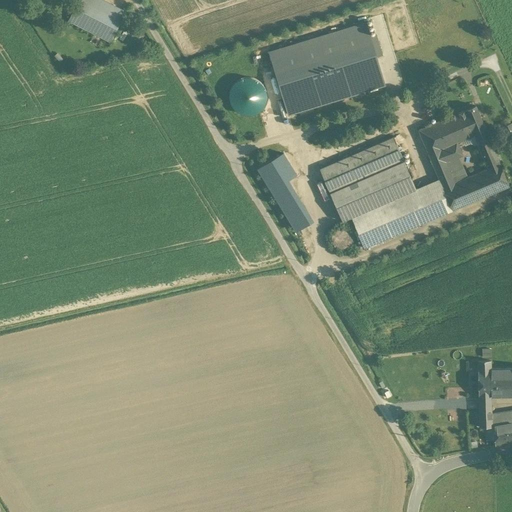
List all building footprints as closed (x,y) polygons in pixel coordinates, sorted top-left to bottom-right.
[(125,11),(103,0),(78,0),(68,20),(110,41),(125,11)] [(367,19),(270,48),(290,118),(386,89),(367,19)] [(270,89),(241,75),(234,89),(232,88),(228,96),(232,98),(229,105),(251,116),(255,108),(260,110),(270,89)] [(476,105),(465,110),(477,140),(478,139),(488,135),(476,105)] [(477,140),(465,110),(419,130),(434,167),(462,155),(457,142),(463,139),(465,145),(477,140)] [(500,136),(505,147),(511,143),(511,125),(511,124),(503,128),(506,133),(500,136)] [(500,163),(488,135),(478,139),(480,144),(479,145),(488,168),(500,163)] [(351,216),(416,188),(394,137),(320,169),(342,220),(351,216)] [(462,155),(434,167),(437,174),(460,164),(465,162),(462,155)] [(263,169),(296,223),(312,213),(279,159),(263,169)] [(465,177),(460,164),(437,174),(439,178),(452,210),(509,186),(500,163),(488,168),(465,177)] [(364,247),(452,210),(439,178),(416,188),(351,216),(364,247)] [(511,396),(511,369),(490,370),(490,362),(479,363),(479,397),(491,397),(511,396)] [(491,415),(491,397),(479,397),(479,428),(492,428),(492,426),(491,415)] [(511,412),(491,415),(492,426),(496,446),(511,443),(511,412)]
